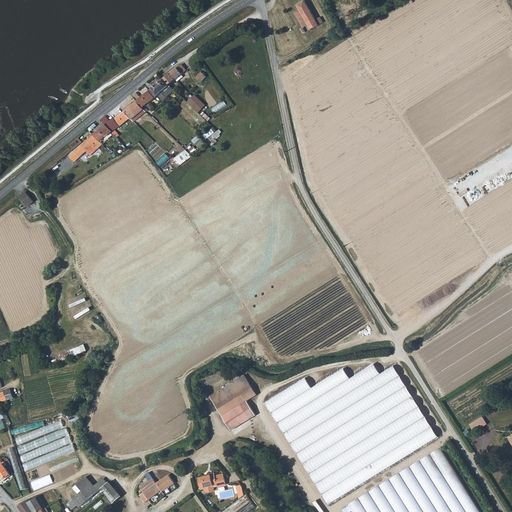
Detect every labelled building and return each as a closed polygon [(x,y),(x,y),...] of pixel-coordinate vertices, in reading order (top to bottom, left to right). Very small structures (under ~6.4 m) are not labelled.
[(300,10),(295,13),(304,28),(302,29),(305,34),(324,22),(321,17),(317,19),(305,0),(304,0),(297,5),(300,10)] [(182,65),(164,80),(168,85),(168,84),(169,85),(176,80),(178,82),(184,77),(182,75),(187,70),(182,65)] [(207,77),(202,73),(196,79),(201,83),(207,77)] [(168,85),(164,80),(149,91),(156,97),(159,95),(169,87),(170,86),(169,85),(168,84),(168,85)] [(159,95),(164,100),(175,91),(170,86),(169,87),(159,95)] [(142,108),(147,112),(144,107),(156,97),(149,91),(137,101),(142,108)] [(206,106),(195,95),(189,102),(200,112),(206,106)] [(139,116),(140,117),(147,112),(142,108),(137,101),(125,111),(131,119),(132,121),(135,119),(134,117),(137,115),(138,116),(139,116)] [(215,112),(228,105),(225,101),(213,108),(215,112)] [(110,128),(113,131),(131,119),(125,111),(115,119),(114,118),(111,121),(107,124),(110,128)] [(107,124),(111,121),(106,116),(101,120),(106,125),(107,124)] [(107,124),(106,125),(95,135),(101,142),(106,137),(107,138),(111,135),(110,134),(113,131),(110,128),(107,124)] [(224,133),(220,129),(218,130),(216,127),(204,135),(213,146),(219,141),(217,139),(224,133)] [(87,151),(91,156),(103,145),(101,142),(95,135),(82,146),(76,152),(80,157),(87,151)] [(199,137),(194,140),(200,148),(205,145),(199,137)] [(83,142),(79,138),(70,145),(74,150),(83,142)] [(187,149),(173,161),(179,168),(193,156),(187,149)] [(80,157),(76,152),(70,157),(75,162),(80,157)] [(158,163),(162,167),(171,158),(168,154),(158,163)] [(26,192),(20,197),(28,207),(34,202),(26,192)] [(86,345),(57,355),(59,362),(88,351),(86,345)] [(305,377),(265,401),(330,505),(439,438),(394,365),(380,374),(374,363),(350,378),(344,368),(311,388),(305,377)] [(226,374),(223,368),(197,380),(200,387),(226,374)] [(221,387),(221,389),(209,396),(219,412),(229,421),(236,425),(253,414),(244,400),(256,393),(244,375),(224,387),(223,386),(221,387)] [(11,390),(0,393),(0,402),(8,400),(15,398),(11,390)] [(219,412),(229,429),(236,425),(229,421),(219,412)] [(490,427),(485,420),(475,426),(480,433),(490,427)] [(21,453),(71,435),(68,428),(19,446),(21,453)] [(72,437),(21,454),(24,461),(74,443),(72,437)] [(28,470),(77,451),(74,444),(25,463),(28,470)] [(13,448),(7,449),(20,490),(26,489),(13,448)] [(480,511),(439,448),(346,505),(351,511),(480,511)] [(2,459),(0,460),(0,473),(4,479),(11,474),(2,462),(3,461),(2,459)] [(219,484),(226,479),(225,476),(221,477),(220,473),(216,474),(215,473),(198,477),(201,490),(205,489),(206,491),(209,491),(214,487),(214,486),(219,484)] [(52,474),(32,482),(35,490),(55,482),(52,474)] [(162,491),(163,492),(175,484),(170,476),(157,484),(159,487),(162,491)] [(87,477),(77,485),(83,492),(73,500),(80,508),(99,492),(87,477)] [(142,495),(141,495),(146,502),(150,499),(162,491),(159,487),(157,484),(155,480),(140,490),(142,495)] [(34,511),(40,511),(47,508),(40,496),(29,502),(28,501),(19,507),(22,511),(33,511),(34,511)]
